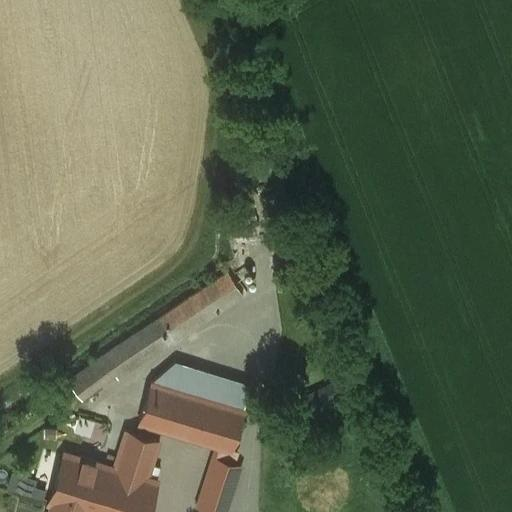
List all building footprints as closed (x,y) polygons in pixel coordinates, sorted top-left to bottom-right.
[(159,318),(102,356),(68,382),(81,399),(114,375),(117,379),(178,338),(179,339),(243,295),(227,272),(159,318)] [(251,385),(175,362),(151,383),(139,422),(231,450),(251,385)] [(336,381),(314,392),(320,404),(342,393),(336,381)] [(296,402),(291,403),(288,404),(286,405),(284,406),(282,408),(280,410),(278,412),(277,414),(276,417),(275,419),(274,422),(274,424),(275,428),(275,431),(278,436),(282,440),(284,442),(286,443),(289,444),(293,445),(297,446),(302,445),(305,443),(308,442),(311,439),(314,435),(316,432),(317,429),(317,426),(317,423),(317,419),(316,416),(314,412),(311,409),(308,406),(305,404),(301,403),(296,402)] [(127,431),(115,469),(64,453),(49,503),(52,504),(49,511),(146,511),(156,481),(146,477),(158,440),(127,431)] [(225,511),(240,466),(214,457),(198,506),(216,511),(225,511)] [(8,489),(49,500),(54,482),(13,471),(8,489)]
